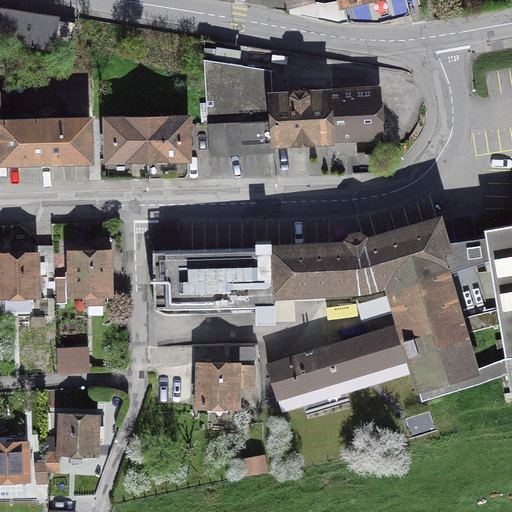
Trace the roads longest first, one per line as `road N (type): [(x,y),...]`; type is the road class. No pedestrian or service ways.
road 1 (residential): [(431,37),(449,76),(453,118),(446,152),(416,181),(376,196),(133,204)]
road 2 (residential): [(115,0),(351,39),(431,37)]
road 3 (residential): [(133,204),(140,381),(96,511)]
road 4 (residential): [(133,204),(0,209)]
